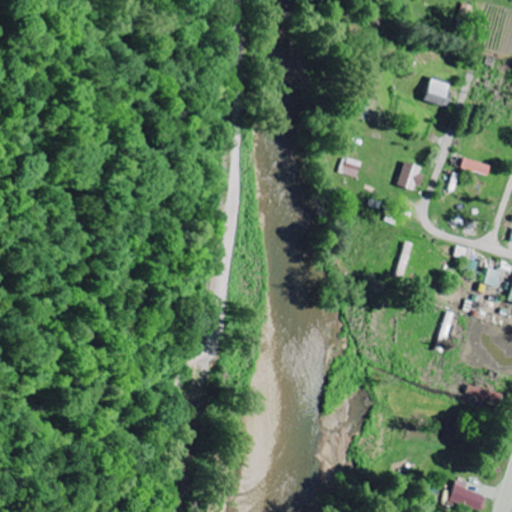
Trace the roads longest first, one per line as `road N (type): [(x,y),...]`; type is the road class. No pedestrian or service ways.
road 1 (residential): [(142,511),(181,375),(227,303),(243,92),(238,0)]
road 2 (residential): [(475,81),(429,217),(444,234),(492,249)]
